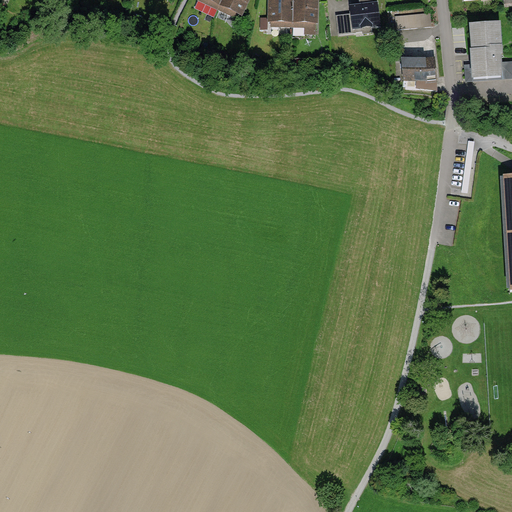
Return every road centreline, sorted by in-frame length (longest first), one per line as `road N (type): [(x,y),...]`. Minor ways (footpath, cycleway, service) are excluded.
road 1 (track): [(432,243),(400,404),(348,511)]
road 2 (residential): [(442,0),(452,127)]
